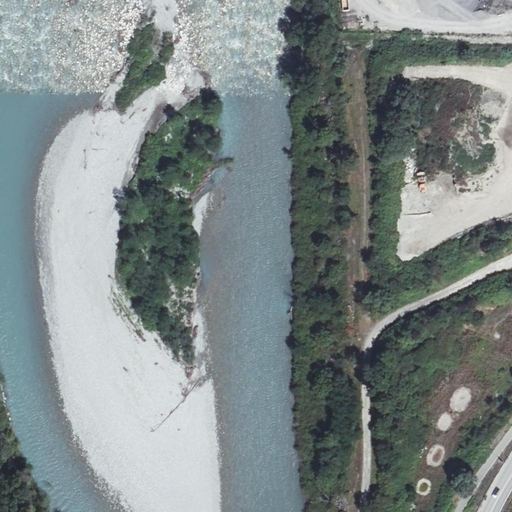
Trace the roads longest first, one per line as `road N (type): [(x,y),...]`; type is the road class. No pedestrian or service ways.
road 1 (track): [(366,331),(362,97),(369,42)]
road 2 (track): [(362,511),(366,331)]
